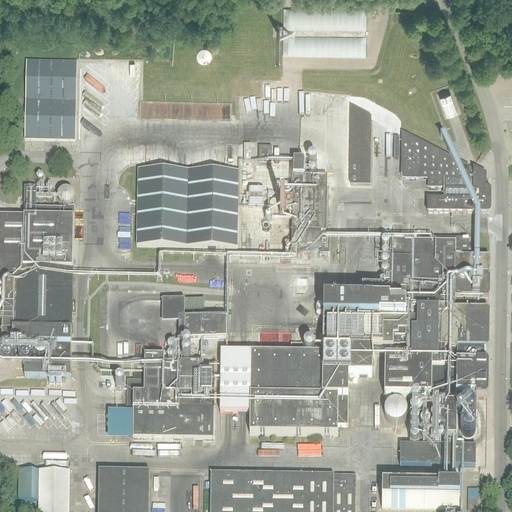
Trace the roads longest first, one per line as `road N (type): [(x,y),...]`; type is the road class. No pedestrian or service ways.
road 1 (unclassified): [(499,511),(498,150),(440,0)]
road 2 (unknown): [(93,257),(81,267),(80,378),(95,441)]
road 3 (unknown): [(236,278),(233,463)]
road 4 (unknown): [(366,511),(361,461),(233,463)]
road 5 (unknown): [(381,192),(335,200),(326,250),(337,292)]
road 6 (unknown): [(500,216),(377,213)]
